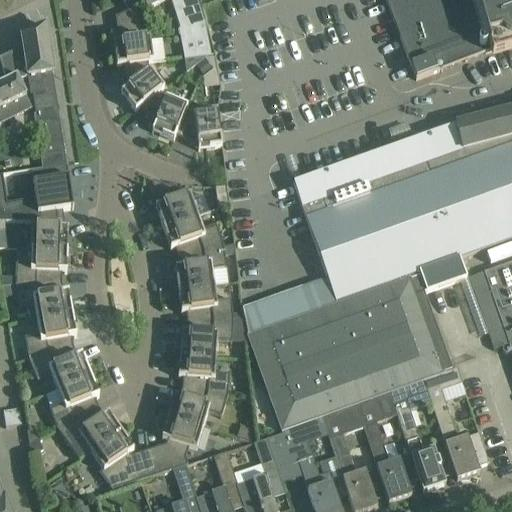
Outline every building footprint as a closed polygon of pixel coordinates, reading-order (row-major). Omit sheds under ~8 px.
[(142,0),(147,10),(169,0),(170,0),(179,31),(205,23),(196,0),(194,0),(183,3),(182,0),(142,0)] [(511,0),(378,0),(411,84),(511,45),(511,0)] [(148,41),(133,11),(118,18),(120,30),(116,31),(119,53),(114,53),(116,69),(122,68),(153,64),(150,41),(148,41)] [(181,31),(179,31),(184,61),(208,59),(210,59),(205,23),(181,31)] [(33,117),(43,172),(67,168),(58,113),(53,114),(47,76),(53,75),(46,28),(21,39),(23,50),(22,50),(26,79),(28,79),(30,96),(33,96),(36,115),(33,117)] [(18,80),(26,79),(22,50),(0,60),(0,61),(1,63),(6,84),(0,86),(0,125),(30,111),(24,99),(25,98),(18,80)] [(203,79),(205,88),(219,85),(216,69),(213,58),(211,59),(210,59),(208,59),(205,61),(213,72),(204,79),(203,79)] [(208,59),(184,62),(186,75),(196,68),(205,61),(208,59)] [(205,61),(196,68),(204,79),(213,72),(205,61)] [(163,92),(149,73),(148,66),(153,66),(153,64),(122,68),(125,92),(129,98),(125,101),(135,114),(139,111),(163,92)] [(175,139),(187,110),(165,101),(160,95),(164,93),(163,92),(139,111),(154,130),(161,133),(159,137),(174,143),(175,139)] [(206,151),(221,149),(217,114),(194,117),(186,115),(187,110),(175,139),(198,148),(205,147),(206,151)] [(460,260),(511,241),(511,111),(467,124),(467,126),(456,129),(293,186),(326,280),(242,310),(247,338),(397,284),(409,280),(418,276),(425,295),(467,280),(460,260)] [(67,168),(43,172),(31,173),(33,188),(27,203),(7,206),(2,178),(0,177),(0,224),(6,224),(65,226),(65,225),(57,225),(57,214),(73,211),(67,168)] [(160,208),(155,209),(163,231),(197,219),(190,197),(186,199),(183,193),(151,182),(160,208)] [(226,197),(216,199),(218,209),(228,208),(226,197)] [(197,219),(163,231),(168,245),(173,243),(179,260),(223,249),(216,230),(203,235),(197,219)] [(68,253),(68,238),(63,238),(64,230),(32,229),(32,252),(68,253)] [(180,270),(175,271),(178,293),(214,288),(212,273),(226,271),(223,249),(179,260),(180,270)] [(17,271),(16,289),(62,285),(62,275),(63,268),(67,268),(68,253),(32,252),(17,251),(17,271)] [(511,265),(484,275),(511,357),(511,265)] [(248,340),(282,434),(321,420),(356,407),(390,395),(423,383),(424,383),(444,376),(443,375),(443,374),(410,282),(409,282),(409,280),(397,284),(247,338),(248,340)] [(16,289),(18,298),(20,311),(34,308),(37,323),(73,317),(69,295),(64,295),(62,286),(62,285),(16,289)] [(214,288),(178,293),(180,308),(185,307),(186,315),(188,326),(233,324),(243,324),(242,315),(232,317),(230,303),(216,305),(214,288)] [(16,289),(2,290),(4,301),(18,298),(16,289)] [(29,363),(74,351),(71,333),(75,332),(73,317),(37,323),(40,339),(25,342),(29,363)] [(181,342),(180,357),(215,360),(217,344),(231,345),(247,347),(243,324),(233,324),(188,326),(187,335),(186,342),(181,342)] [(91,378),(85,364),(80,366),(74,351),(29,363),(37,383),(51,378),(56,392),(91,378)] [(229,378),(214,377),(215,360),(180,357),(179,372),(184,372),(182,390),(227,398),(229,378)] [(453,371),(443,374),(443,375),(444,376),(424,383),(432,406),(431,406),(457,483),(479,476),(467,440),(458,443),(441,393),(462,386),(457,370),(453,371)] [(57,433),(99,410),(92,394),(96,392),(91,378),(56,392),(63,408),(49,413),(57,433)] [(423,383),(390,395),(397,418),(395,419),(420,496),(445,487),(433,451),(424,454),(410,413),(431,406),(432,406),(424,383),(423,383)] [(222,419),(227,399),(227,398),(182,390),(182,391),(178,407),(173,406),(169,420),(204,431),(208,416),(222,419)] [(411,499),(399,461),(389,464),(376,425),(395,419),(397,418),(390,395),(356,407),(364,430),(362,430),(387,507),(411,499)] [(370,511),(377,510),(365,474),(357,477),(344,437),(362,430),(364,430),(356,407),(321,420),(326,436),(343,487),(347,499),(351,511),(370,511)] [(79,464),(121,435),(113,422),(109,425),(99,410),(57,433),(58,434),(79,464)] [(18,412),(3,415),(6,430),(21,427),(18,412)] [(204,431),(169,420),(162,442),(167,443),(166,447),(149,452),(156,478),(172,473),(184,469),(187,468),(185,461),(188,451),(197,453),(204,431)] [(282,436),(266,442),(276,470),(298,463),(314,511),(337,511),(329,486),(320,489),(305,443),(326,436),(321,420),(282,434),(282,436)] [(239,428),(236,440),(250,444),(253,432),(239,428)] [(33,431),(28,433),(30,446),(38,443),(33,431)] [(156,478),(149,452),(132,458),(126,450),(130,447),(121,435),(79,464),(79,465),(91,457),(102,473),(99,475),(112,493),(156,478)] [(276,511),(269,491),(281,487),(276,470),(266,442),(253,446),(260,467),(231,476),(239,501),(240,501),(243,511),(276,511)] [(38,443),(30,446),(32,456),(41,453),(38,443)] [(231,511),(229,504),(239,501),(231,476),(225,456),(213,460),(223,492),(195,501),(194,502),(197,511),(231,511)] [(197,511),(194,502),(195,501),(184,469),(172,473),(183,505),(163,511),(197,511)] [(347,499),(343,487),(336,489),(340,501),(347,499)] [(0,511),(9,511),(5,501),(3,502),(0,493),(0,511)]
